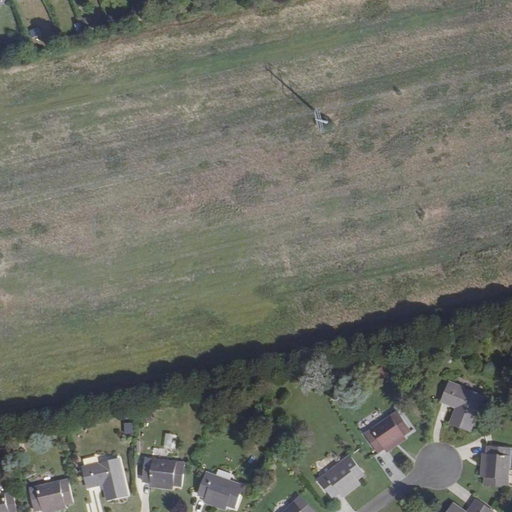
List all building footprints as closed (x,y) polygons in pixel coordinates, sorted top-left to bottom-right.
[(442,403),(457,408),(451,423),(471,431),(484,397),(450,383),(442,403)] [(365,434),(379,454),(385,449),(405,436),(412,431),(398,412),(365,434)] [(133,422),(125,423),(127,434),(134,433),(133,422)] [(388,454),(408,440),(405,436),(385,449),(388,454)] [(511,448),(487,446),(487,454),(485,478),(484,486),(508,488),(511,448)] [(334,499),(340,493),(359,480),(365,474),(351,455),(319,480),(334,499)] [(146,458),(143,481),(151,482),(174,485),(182,486),(186,463),(146,458)] [(120,459),(84,467),(89,488),(103,484),(107,500),(128,495),(120,459)] [(244,486),(207,473),(198,495),(206,498),(228,506),(236,509),(244,486)] [(30,489),(35,511),(43,510),(66,504),(75,502),(69,479),(30,489)] [(344,498),(362,484),(359,480),(340,493),(344,498)] [(18,511),(14,492),(0,494),(0,511),(18,511)] [(316,511),(301,496),(284,511),(316,511)] [(204,503),(226,511),(228,506),(206,498),(204,503)] [(468,511),(466,511),(454,504),(448,511),(493,511),(494,511),(477,499),(468,511)]
